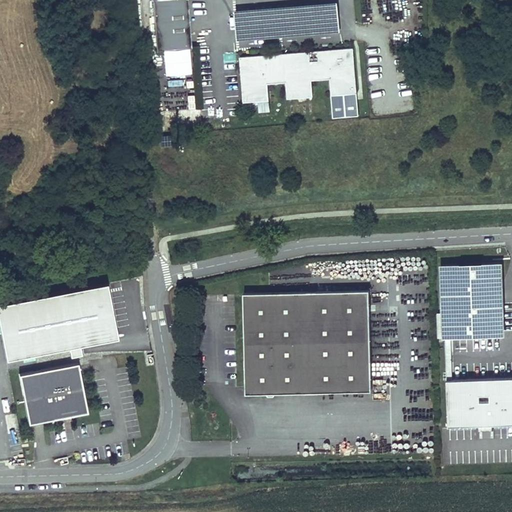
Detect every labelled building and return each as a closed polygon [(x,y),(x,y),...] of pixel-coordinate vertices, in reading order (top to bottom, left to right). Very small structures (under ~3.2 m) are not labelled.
[(149,0),(153,50),(188,48),(184,0),(149,0)] [(271,24),(272,36),(290,34),(289,22),(271,24)] [(284,99),(287,98),(306,97),(309,97),(308,80),(327,79),(328,95),(354,93),(350,48),(324,50),(325,54),(316,54),(315,51),(281,54),(281,57),(262,58),(262,55),(236,57),(240,102),(266,100),(264,84),(283,82),(284,99)] [(169,86),(183,84),(182,78),(168,80),(169,86)] [(174,130),(173,122),(185,120),(183,109),(160,112),(162,131),(174,130)] [(445,264),(448,426),(479,425),(493,425),(511,424),(511,378),(452,379),(451,337),(503,336),(502,263),(445,264)] [(0,304),(0,335),(5,361),(68,349),(70,359),(81,356),(79,347),(116,340),(106,285),(0,304)] [(276,395),(372,392),(369,291),(243,295),(246,396),(267,395),(269,397),(275,397),(276,395)] [(18,375),(27,424),(86,413),(77,364),(18,375)]
